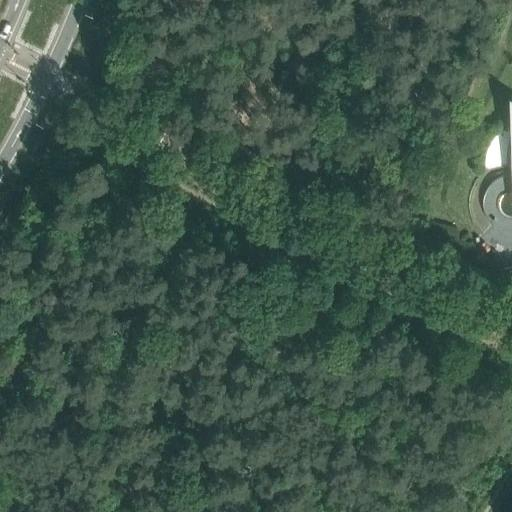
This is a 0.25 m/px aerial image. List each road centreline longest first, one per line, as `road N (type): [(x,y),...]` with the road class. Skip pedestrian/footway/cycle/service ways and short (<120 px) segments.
road 1 (unclassified): [(511,319),(108,116)]
road 2 (secondary): [(0,165),(80,0)]
